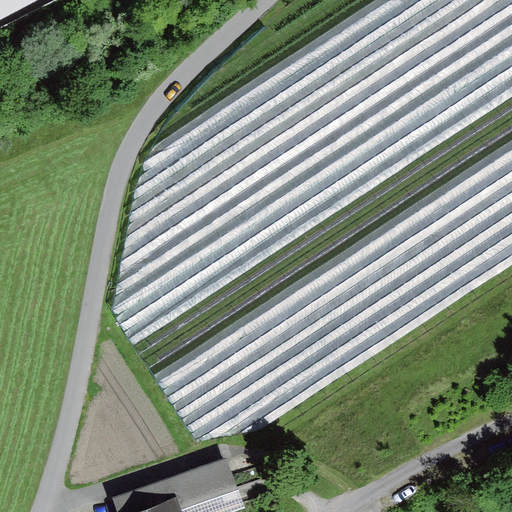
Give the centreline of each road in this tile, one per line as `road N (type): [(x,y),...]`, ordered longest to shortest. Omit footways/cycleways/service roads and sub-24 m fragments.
road 1 (unclassified): [(42,511),(76,405),(124,171),(178,85),(251,28),(271,0)]
road 2 (unclassified): [(349,511),(414,468),(511,422)]
